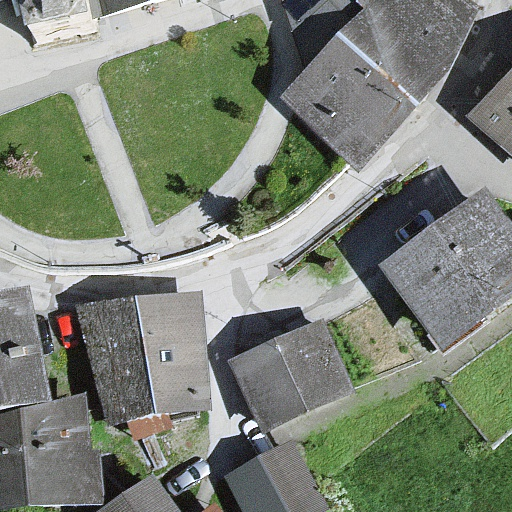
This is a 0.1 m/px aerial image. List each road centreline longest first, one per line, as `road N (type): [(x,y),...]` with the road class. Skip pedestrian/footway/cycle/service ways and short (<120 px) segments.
road 1 (residential): [(420,129),(269,251),(179,282),(0,283)]
road 2 (residential): [(478,0),(465,55),(420,129)]
